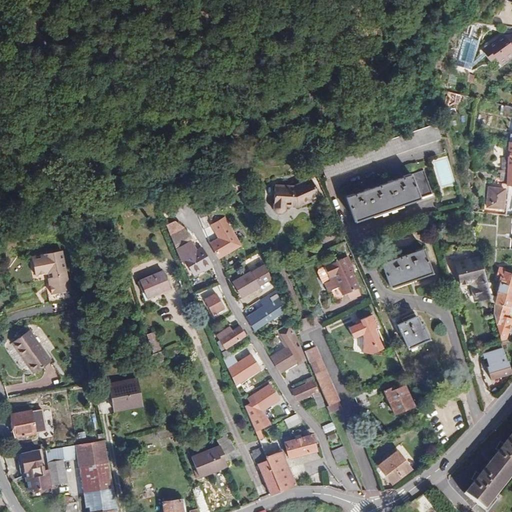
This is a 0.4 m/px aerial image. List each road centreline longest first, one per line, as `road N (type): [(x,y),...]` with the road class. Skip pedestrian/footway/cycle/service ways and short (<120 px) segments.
road 1 (unknown): [(186,317),(269,503)]
road 2 (residential): [(377,511),(461,446),(511,390)]
road 3 (residential): [(368,511),(358,502),(315,493),(286,495),(249,511)]
